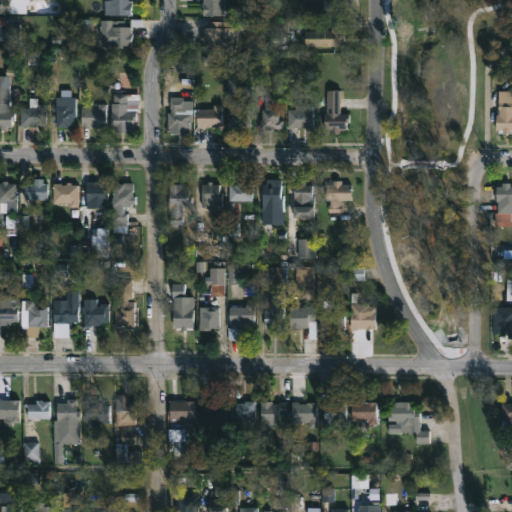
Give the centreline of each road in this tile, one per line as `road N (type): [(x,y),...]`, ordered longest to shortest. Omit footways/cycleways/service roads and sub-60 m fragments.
road 1 (residential): [(169,0),(153,158),(160,511)]
road 2 (residential): [(511,365),(0,362)]
road 3 (residential): [(372,158),(0,156)]
road 4 (residential): [(372,158),(384,262),(443,366),(459,511)]
road 5 (residential): [(486,164),(470,178),(487,287),(461,365)]
road 6 (residential): [(375,0),(372,158)]
